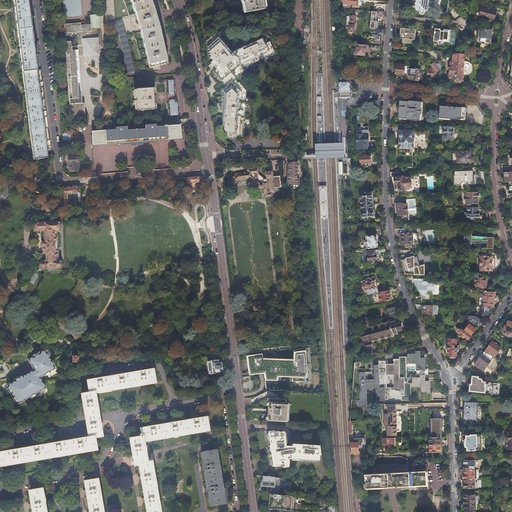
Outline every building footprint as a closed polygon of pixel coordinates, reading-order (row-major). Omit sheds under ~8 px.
[(27,0),(12,0),(14,8),(12,8),(13,12),(14,12),(19,49),(18,49),(18,53),(20,53),(24,86),(22,86),(23,90),(24,90),(27,115),(26,115),(26,119),(28,118),(31,144),(29,144),(30,148),(31,148),(33,160),(47,158),(45,144),(42,115),(38,85),(34,53),(35,53),(35,49),(35,47),(33,47),(29,12),(30,11),(30,9),(29,5),(28,5),(27,0)] [(62,0),(64,17),(81,16),(80,0),(62,0)] [(114,19),(113,0),(103,0),(106,23),(108,23),(108,20),(114,19)] [(153,7),(150,0),(130,0),(133,5),(136,14),(138,22),(141,31),(150,68),(168,64),(161,36),(157,19),(153,7)] [(264,0),(242,0),(245,13),(266,9),(264,0)] [(343,0),(344,9),(347,9),(348,4),(357,5),(357,0),(343,0)] [(412,1),(411,4),(416,5),(415,11),(420,11),(421,11),(422,13),(422,14),(423,14),(424,14),(425,13),(425,12),(429,12),(430,8),(433,8),(433,3),(431,2),(431,0),(434,0),(435,1),(437,1),(436,0),(416,0),(417,2),(412,1)] [(510,3),(502,0),(500,6),(508,9),(510,3)] [(385,12),(386,5),(375,4),(374,11),(385,12)] [(496,14),(505,16),(507,12),(484,5),(480,17),(494,21),(496,14)] [(99,24),(101,24),(100,14),(90,15),(91,25),(81,25),(81,23),(64,24),(65,33),(66,42),(65,42),(66,51),(65,51),(70,119),(85,118),(84,104),(82,104),(78,55),(83,55),(83,57),(99,56),(98,38),(82,39),(82,36),(85,36),(85,34),(88,33),(88,32),(92,31),(91,28),(99,27),(99,24)] [(347,16),(346,30),(354,30),(354,27),(356,27),(356,21),(355,21),(356,17),(347,16)] [(122,20),(115,22),(120,40),(125,59),(128,72),(135,70),(125,32),(122,20)] [(401,29),(400,39),(403,39),(403,43),(413,44),(414,40),(416,40),(416,30),(401,29)] [(439,29),(434,29),(433,41),(449,43),(450,30),(445,30),(444,31),(440,31),(439,29)] [(478,38),(477,43),(482,44),(482,43),(485,44),(485,45),(491,45),(491,40),(490,40),(491,37),(492,37),(492,32),(487,31),(487,32),(484,31),(479,30),(478,35),(479,35),(478,38)] [(214,33),(206,40),(210,44),(207,47),(208,49),(208,50),(209,51),(208,52),(210,54),(209,55),(210,56),(210,57),(212,61),(211,63),(216,69),(213,72),(225,87),(222,90),(221,112),(222,112),(221,122),(222,122),(222,126),(224,126),(223,131),(224,131),(224,138),(234,139),(236,137),(243,137),(246,91),(234,77),(250,63),(274,52),(269,42),(265,44),(262,38),(231,52),(228,50),(228,46),(221,38),(221,31),(214,31),(214,33)] [(375,36),(374,46),(382,47),(382,37),(375,36)] [(374,46),(357,45),(356,50),(357,50),(357,55),(367,55),(368,51),(381,52),(382,47),(374,46)] [(449,73),(449,78),(456,79),(456,81),(461,82),(462,80),(464,76),(462,76),(465,55),(454,54),(453,63),(451,63),(450,73),(449,73)] [(430,68),(428,71),(427,76),(429,77),(430,76),(431,77),(440,69),(445,70),(446,62),(441,62),(440,66),(436,66),(434,69),(430,68)] [(396,64),(395,73),(404,74),(405,65),(396,64)] [(421,70),(408,69),(407,74),(409,75),(409,79),(420,80),(421,70)] [(341,83),(339,83),(339,92),(340,92),(341,99),(343,99),(346,99),(348,99),(350,99),(350,94),(350,92),(351,92),(351,82),(348,82),(348,78),(341,78),(341,83)] [(173,80),(166,80),(166,87),(168,87),(168,95),(174,95),(174,93),(175,93),(174,87),(173,80)] [(152,88),(135,89),(137,111),(154,110),(152,88)] [(169,109),(168,110),(168,116),(179,116),(178,109),(177,102),(175,102),(174,100),(169,100),(169,109)] [(401,101),(399,118),(407,118),(407,120),(420,121),(421,114),(422,115),(423,108),(421,108),(422,102),(408,100),(408,102),(401,101)] [(464,120),(464,127),(485,127),(486,114),(484,112),(482,110),(480,108),(479,106),(479,103),(466,102),(466,108),(440,106),(439,118),(464,120)] [(114,131),(91,132),(92,145),(120,143),(120,145),(130,144),(130,146),(144,145),(143,143),(154,143),(154,140),(181,138),(180,126),(166,127),(166,125),(163,126),(164,127),(157,127),(157,125),(145,125),(145,129),(126,131),(126,127),(114,128),(114,131)] [(456,134),(456,127),(444,126),(444,134),(444,139),(453,139),(453,134),(456,134)] [(367,142),(369,142),(369,130),(357,130),(358,142),(356,142),(357,147),(358,147),(358,149),(368,149),(367,142)] [(402,132),(401,148),(405,148),(405,151),(408,151),(408,148),(414,148),(415,132),(402,132)] [(320,146),(317,146),(317,151),(317,155),(317,156),(317,159),(343,158),(343,155),(343,154),(343,150),(342,145),(341,145),(339,145),(323,146),(320,146)] [(77,150),(67,151),(68,159),(69,159),(70,171),(71,171),(72,172),(78,171),(79,170),(77,150)] [(471,151),(458,151),(458,163),(471,163),(473,161),(473,159),(471,156),(471,151)] [(363,156),(361,157),(361,165),(364,165),(364,167),(369,167),(369,166),(372,165),(371,156),(367,156),(366,155),(363,155),(363,156)] [(302,179),(300,161),(291,161),(291,162),(287,163),(285,187),(289,188),(296,188),(304,189),(303,179),(302,179)] [(232,179),(229,184),(233,186),(238,180),(249,179),(256,185),(257,186),(257,187),(258,188),(259,188),(260,188),(261,188),(262,188),(263,187),(264,193),(272,192),(274,192),(273,188),(280,187),(279,176),(272,177),(271,171),(265,172),(266,179),(263,179),(263,178),(258,174),(257,168),(247,169),(247,172),(237,174),(235,173),(231,179),(232,179)] [(455,176),(454,176),(452,179),(455,181),(455,185),(460,185),(462,183),(468,182),(470,185),(476,184),(476,175),(472,175),(472,171),(466,171),(466,172),(463,172),(455,172),(455,176)] [(186,178),(186,184),(190,184),(191,184),(191,185),(192,185),(193,186),(194,185),(195,185),(196,184),(196,183),(200,182),(200,177),(186,178)] [(396,178),(395,179),(395,183),(398,183),(399,190),(403,189),(411,189),(412,189),(411,177),(410,177),(396,178)] [(79,186),(60,187),(61,211),(81,209),(79,186)] [(327,186),(319,186),(320,220),(329,219),(327,186)] [(473,191),(467,191),(467,193),(467,205),(473,205),(473,203),(479,203),(479,198),(481,198),(481,193),(473,193),(473,191)] [(362,199),(362,205),(374,204),(380,204),(380,196),(373,196),(373,192),(367,192),(367,193),(361,193),(361,199),(362,199)] [(401,203),(395,203),(396,213),(398,213),(399,216),(401,215),(401,221),(410,220),(410,214),(408,214),(407,203),(401,204),(401,203)] [(374,204),(362,205),(363,210),(362,210),(362,216),(369,216),(376,216),(376,210),(374,211),(374,209),(376,209),(375,205),(374,205),(374,204)] [(468,208),(468,217),(480,217),(480,212),(478,212),(479,208),(468,208)] [(21,287),(20,288),(21,290),(21,291),(22,292),(24,293),(29,296),(30,296),(31,296),(32,296),(32,294),(32,292),(40,279),(40,278),(40,276),(40,274),(42,270),(46,269),(47,270),(48,271),(49,271),(51,272),(52,271),(54,271),(55,270),(56,269),(57,269),(58,269),(60,269),(60,268),(61,267),(62,266),(62,265),(62,264),(61,263),(61,262),(60,261),(59,261),(58,261),(58,231),(59,231),(61,229),(61,222),(34,223),(34,231),(44,231),(45,242),(44,242),(42,244),(42,246),(43,247),(43,254),(45,254),(45,261),(41,261),(38,264),(39,267),(36,271),(34,271),(33,272),(32,272),(31,273),(30,274),(30,275),(23,287),(21,287)] [(404,229),(395,230),(396,235),(401,234),(402,245),(417,244),(416,233),(413,233),(412,228),(404,229)] [(487,243),(487,249),(493,249),(493,243),(493,237),(471,236),(471,231),(464,231),(464,236),(464,243),(487,243)] [(366,241),(366,249),(370,249),(379,247),(377,235),(366,236),(367,241),(366,241)] [(366,249),(362,250),(362,251),(362,256),(368,256),(369,264),(374,263),(374,261),(378,260),(379,261),(382,259),(380,257),(380,254),(387,253),(386,248),(370,251),(370,249),(366,249)] [(482,253),(481,274),(495,274),(495,267),(496,267),(496,259),(495,259),(495,253),(482,253)] [(425,275),(425,265),(421,266),(419,267),(416,256),(414,256),(409,258),(409,257),(408,257),(405,258),(405,259),(401,260),(404,271),(405,275),(415,275),(425,275)] [(488,278),(476,277),(475,288),(486,288),(486,285),(488,286),(488,278)] [(367,291),(368,295),(379,293),(386,291),(385,286),(377,287),(375,278),(367,280),(367,281),(363,282),(365,291),(367,291)] [(423,279),(413,279),(415,285),(416,286),(418,290),(419,291),(419,293),(420,294),(421,295),(423,295),(423,298),(421,298),(421,302),(432,302),(432,295),(427,295),(428,291),(434,291),(435,282),(423,282),(423,279)] [(398,293),(397,289),(386,291),(379,293),(381,302),(392,300),(390,295),(398,293)] [(496,291),(481,290),(481,292),(484,292),(484,294),(480,294),(479,298),(484,298),(483,307),(492,308),(493,308),(494,302),(495,302),(496,291)] [(438,306),(416,305),(418,310),(424,310),(424,314),(437,315),(438,306)] [(397,306),(386,309),(388,317),(393,316),(393,317),(399,316),(397,306)] [(492,308),(483,307),(481,307),(481,311),(479,313),(485,318),(492,308)] [(361,342),(362,342),(364,342),(373,340),(374,342),(394,337),(394,335),(398,334),(397,331),(403,330),(402,323),(396,325),(395,321),(390,322),(390,321),(370,326),(368,320),(367,319),(367,318),(366,318),(365,318),(364,318),(363,318),(362,319),(362,320),(361,321),(361,322),(363,331),(361,332),(360,332),(359,333),(358,334),(357,335),(357,336),(357,337),(357,338),(357,339),(358,340),(359,341),(360,342),(361,342)] [(470,324),(465,330),(471,336),(477,329),(474,326),(473,327),(470,324)] [(463,330),(459,329),(456,332),(460,335),(459,335),(466,341),(468,339),(468,340),(471,336),(463,330)] [(364,342),(362,342),(365,355),(371,354),(370,349),(375,348),(374,342),(373,340),(364,342)] [(457,345),(457,340),(449,340),(448,355),(450,356),(450,358),(450,359),(455,359),(456,358),(456,356),(457,356),(457,351),(459,351),(459,345),(457,345)] [(485,352),(494,357),(496,354),(497,355),(502,348),(492,342),(485,352)] [(279,350),(269,351),(269,358),(271,357),(273,371),(286,370),(286,365),(287,365),(286,351),(279,352),(279,350)] [(14,397),(17,402),(18,404),(30,397),(35,394),(40,391),(44,389),(45,388),(39,378),(44,375),(50,372),(55,369),(53,366),(51,362),(48,358),(45,351),(44,351),(40,353),(33,357),(28,360),(34,370),(23,377),(16,381),(7,386),(8,387),(11,393),(14,397)] [(379,365),(374,365),(374,380),(366,380),(366,373),(359,373),(359,400),(356,400),(356,407),(366,407),(366,388),(377,388),(377,400),(375,400),(375,402),(381,402),(381,401),(387,401),(387,393),(390,394),(390,390),(396,390),(396,392),(401,392),(401,390),(404,390),(404,395),(401,395),(401,401),(412,401),(412,386),(423,386),(422,394),(421,394),(421,395),(426,395),(426,401),(433,401),(433,390),(430,390),(430,382),(426,382),(426,375),(428,375),(429,369),(426,369),(426,359),(421,359),(421,351),(415,351),(415,354),(408,354),(408,357),(400,357),(400,359),(394,359),(394,365),(388,365),(388,361),(379,361),(379,365)] [(485,352),(484,352),(475,365),(484,371),(494,357),(485,352)] [(213,356),(207,357),(209,373),(217,372),(217,369),(220,369),(219,368),(221,368),(221,364),(219,364),(219,363),(216,364),(216,361),(214,361),(213,356)] [(365,360),(354,363),(353,370),(366,370),(365,360)] [(89,437),(0,451),(0,461),(1,467),(100,450),(98,438),(105,436),(102,417),(98,393),(158,383),(156,368),(88,380),(90,392),(82,393),(87,420),(89,437)] [(281,376),(272,376),(272,387),(281,387),(281,376)] [(494,396),(495,389),(495,387),(494,387),(492,387),(492,385),(491,385),(491,384),(486,384),(486,382),(483,382),(482,381),(482,380),(481,379),(480,378),(479,378),(479,377),(473,376),(472,384),(470,384),(469,391),(485,393),(485,395),(494,396)] [(264,421),(283,422),(284,399),(265,398),(264,421)] [(464,402),(463,419),(478,420),(479,403),(464,402)] [(390,414),(385,414),(385,432),(388,431),(388,436),(397,435),(396,410),(390,410),(390,414)] [(140,437),(129,438),(134,465),(138,464),(146,511),(159,511),(147,440),(208,430),(205,418),(140,429),(141,433),(139,433),(140,437)] [(273,431),(267,432),(272,467),(278,466),(278,467),(282,467),(282,468),(287,467),(286,459),(317,461),(318,455),(319,455),(318,445),(291,444),(290,446),(284,446),(283,432),(278,432),(273,432),(273,431)] [(479,431),(467,432),(467,435),(462,435),(463,441),(466,441),(466,447),(467,447),(468,450),(482,450),(482,435),(479,435),(479,431)] [(223,503),(214,451),(201,453),(210,505),(223,503)] [(401,457),(373,457),(373,465),(397,464),(397,465),(408,464),(408,459),(406,459),(401,457)] [(464,470),(475,470),(474,461),(464,461),(464,465),(463,465),(463,470),(464,470)] [(475,479),(475,470),(464,470),(464,474),(463,474),(463,475),(462,475),(463,478),(464,478),(464,479),(475,479)] [(366,484),(364,484),(365,487),(366,487),(366,488),(428,485),(427,471),(366,474),(366,484)] [(278,495),(280,478),(262,476),(261,480),(260,485),(272,487),(271,487),(271,488),(270,488),(270,492),(270,493),(271,493),(271,494),(278,495)] [(102,511),(97,479),(84,481),(89,511),(102,511)] [(475,488),(475,479),(464,479),(465,483),(464,483),(464,488),(475,488)] [(45,511),(41,489),(28,491),(32,511),(45,511)] [(278,495),(271,494),(268,494),(267,508),(289,511),(290,496),(278,495)] [(464,504),(475,504),(475,496),(475,495),(465,495),(465,499),(464,499),(464,504)]
